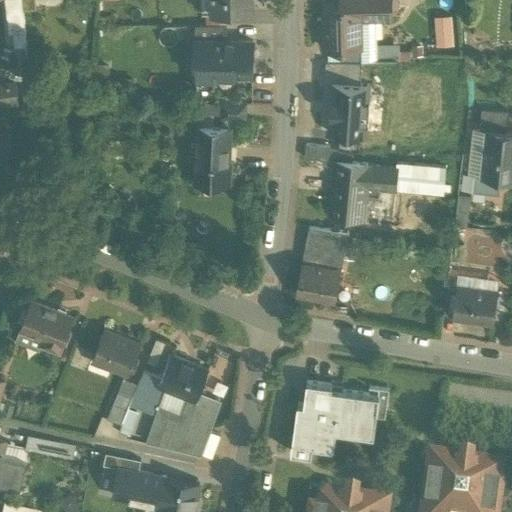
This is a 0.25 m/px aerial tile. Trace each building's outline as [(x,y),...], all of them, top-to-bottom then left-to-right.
[(22,0),(5,0),(9,34),(25,32),(22,0)] [(201,0),(202,14),(251,12),(250,0),(201,0)] [(340,0),(341,7),(359,7),(359,19),(374,19),(391,18),(391,15),(397,9),(396,0),(340,0)] [(341,7),(324,8),(325,49),(360,49),(361,61),(368,61),(368,55),(374,55),(374,49),(374,19),(359,19),(359,7),(341,7)] [(451,16),(434,17),(435,47),(453,46),(451,16)] [(107,20),(96,20),(95,28),(106,28),(107,20)] [(226,41),(226,25),(194,26),(194,43),(196,43),(213,43),(213,41),(226,41)] [(226,41),(213,41),(213,43),(196,43),(195,89),(214,89),(214,76),(252,76),(252,42),(226,41)] [(374,49),(374,55),(368,55),(368,61),(396,61),(396,49),(374,49)] [(17,82),(0,82),(0,107),(18,106),(17,82)] [(370,85),(333,82),(329,131),(367,134),(370,85)] [(245,105),(221,104),(221,119),(233,119),(245,120),(245,105)] [(507,112),(481,111),(479,132),(484,132),(484,131),(505,133),(507,112)] [(221,129),(198,127),(196,181),(230,183),(231,163),(228,163),(230,130),(232,130),(233,119),(221,119),(221,129)] [(511,134),(505,133),(484,131),(484,132),(480,177),(511,180),(511,134)] [(353,150),(329,147),(330,146),(305,144),(304,158),(336,162),(336,160),(352,162),(353,150)] [(352,162),(336,160),(336,162),(331,216),(362,219),(363,218),(361,217),(364,194),(370,194),(371,191),(364,191),(365,185),(395,188),(397,168),(396,167),(368,165),(368,163),(352,162)] [(446,166),(397,162),(396,167),(397,168),(395,188),(443,192),(446,166)] [(395,188),(365,185),(364,191),(371,191),(370,194),(364,194),(361,217),(363,218),(362,219),(392,222),(395,188)] [(349,232),(309,227),(302,262),(341,269),(349,232)] [(341,269),(302,262),(296,293),(335,300),(341,269)] [(458,285),(447,284),(443,316),(453,317),(458,285)] [(497,291),(458,285),(453,317),(493,323),(497,291)] [(73,314),(32,297),(20,327),(44,337),(42,342),(59,349),(73,314)] [(141,341),(105,326),(92,359),(111,366),(112,365),(129,372),(141,341)] [(208,368),(171,353),(159,383),(185,393),(196,398),(198,393),(208,368)] [(124,376),(107,416),(122,422),(138,382),(124,376)] [(333,383),(307,380),(304,403),(298,402),(292,439),(293,439),(293,441),(292,441),(291,449),(291,451),(311,454),(311,452),(312,452),(313,445),(334,448),(336,429),(372,434),(372,435),(374,435),(377,415),(385,416),(389,388),(379,386),(378,394),(340,388),(341,384),(333,383)] [(179,410),(160,403),(147,439),(198,452),(217,400),(198,393),(196,398),(185,393),(179,410)] [(60,440),(31,434),(28,447),(57,454),(60,440)] [(0,462),(5,439),(0,437),(0,487),(20,492),(25,470),(0,464),(0,462)] [(464,461),(463,469),(458,468),(459,464),(433,460),(429,484),(427,484),(424,506),(426,506),(425,511),(499,511),(502,495),(500,495),(503,470),(477,467),(477,471),(472,470),(473,462),(474,462),(474,461),(464,459),(464,461)] [(166,475),(120,466),(114,494),(160,504),(166,475)] [(192,511),(199,482),(166,475),(160,504),(158,511),(192,511)] [(339,500),(313,496),(311,511),(383,511),(384,506),(358,503),(357,507),(353,506),(354,499),(354,498),(354,497),(344,495),(344,497),(343,505),(339,504),(339,500)] [(28,511),(30,506),(5,501),(2,511),(28,511)]
